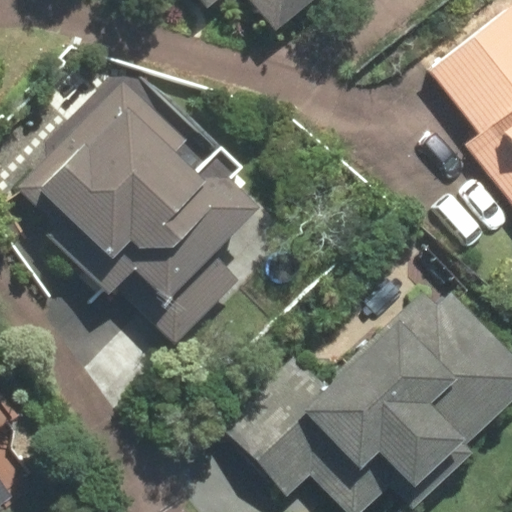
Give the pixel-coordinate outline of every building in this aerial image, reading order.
[(206,0),(213,8),(222,0),(247,0),(278,37),(321,0),(206,0)] [(511,0),(500,0),(423,66),(474,134),(461,148),(511,208),(511,0)] [(125,74),(9,186),(107,288),(119,276),(184,343),(290,240),(212,159),(201,170),(187,156),(196,148),(125,74)] [(216,428),(287,506),(320,474),(354,511),(402,511),(439,480),(444,485),(481,451),(475,445),(511,410),(511,362),(442,285),(320,397),(288,362),(216,428)] [(0,506),(19,493),(0,466),(0,439),(12,431),(0,414),(0,506)]
